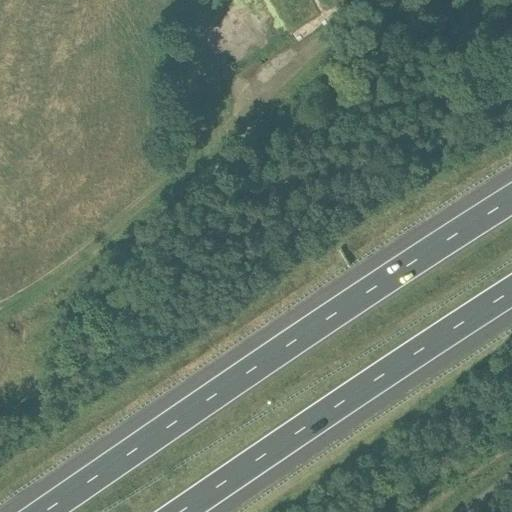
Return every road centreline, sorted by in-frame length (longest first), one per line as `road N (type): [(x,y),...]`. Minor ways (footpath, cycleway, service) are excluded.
road 1 (motorway): [(511,183),(30,511)]
road 2 (motorway): [(204,511),(511,310)]
